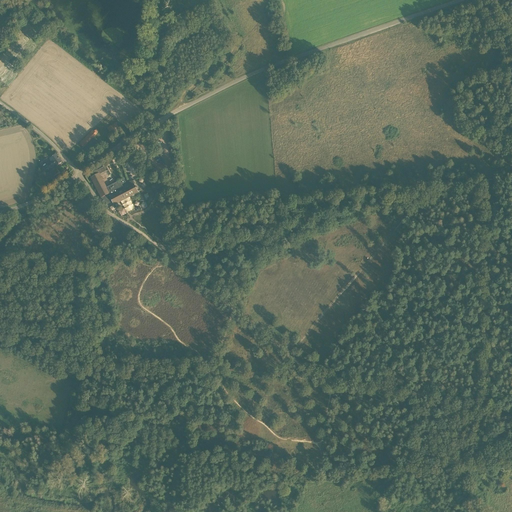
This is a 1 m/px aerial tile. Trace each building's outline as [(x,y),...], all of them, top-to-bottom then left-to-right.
[(111,134),(119,129),(116,123),(107,128),(111,134)] [(84,147),(98,133),(93,129),(80,143),(84,147)] [(42,169),(47,174),(56,167),(62,162),(56,154),(50,159),(49,157),(44,161),(46,164),(47,165),(42,169)] [(105,205),(112,202),(108,193),(109,192),(107,188),(106,188),(97,171),(90,175),(105,205)] [(108,193),(112,202),(114,205),(138,192),(132,181),(130,183),(116,190),(115,189),(109,192),(108,193)] [(134,202),(135,205),(129,206),(131,212),(141,209),(138,201),(134,202)] [(108,234),(115,227),(111,223),(104,230),(108,234)]
